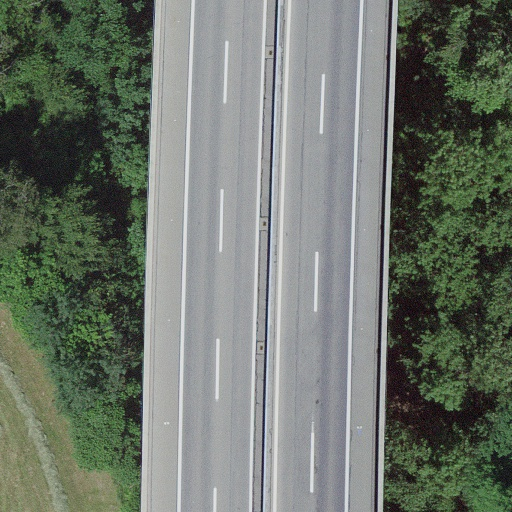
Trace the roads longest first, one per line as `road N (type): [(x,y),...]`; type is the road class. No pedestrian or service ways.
road 1 (motorway): [(312,511),(328,0)]
road 2 (motorway): [(230,0),(216,511)]
